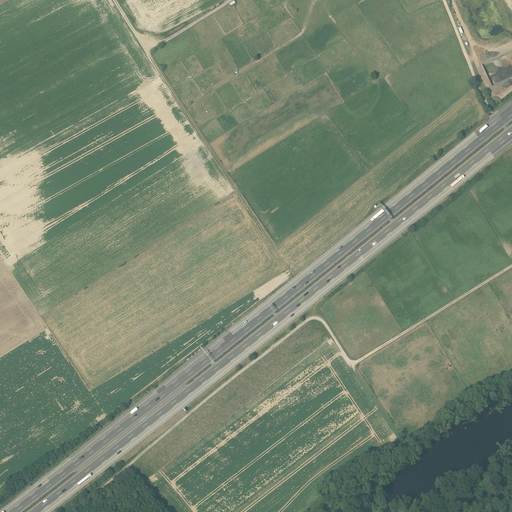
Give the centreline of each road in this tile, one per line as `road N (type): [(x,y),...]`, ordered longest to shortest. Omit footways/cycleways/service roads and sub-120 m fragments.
road 1 (motorway): [(511,110),(10,511)]
road 2 (motorway): [(41,511),(511,135)]
road 3 (track): [(511,266),(352,365),(318,317),(309,318),(72,511)]
road 4 (track): [(112,0),(145,49),(231,0)]
road 5 (track): [(444,0),(478,88),(511,138)]
